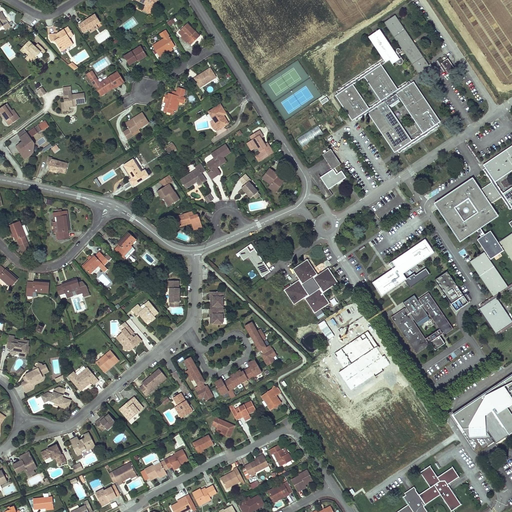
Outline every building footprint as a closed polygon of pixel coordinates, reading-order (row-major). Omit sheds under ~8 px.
[(135,0),(145,5),(143,10),(151,14),(157,0),(135,0)] [(417,72),(429,64),(413,41),(395,14),(384,22),(402,48),(403,50),(417,72)] [(88,20),(79,25),(85,34),(101,23),(95,15),(90,18),(91,20),(89,21),(88,20)] [(188,24),(179,33),(182,36),(183,36),(186,39),(186,40),(191,45),(197,39),(196,38),(199,35),(188,24)] [(58,34),(51,34),(51,38),(53,41),(56,41),(61,48),(66,45),(67,46),(69,46),(69,45),(70,43),(73,41),(71,38),(75,36),(69,27),(61,32),(62,33),(59,35),(58,34)] [(377,48),(388,41),(380,29),(368,36),(377,48)] [(175,47),(169,36),(166,31),(160,34),(162,37),(163,37),(164,37),(165,39),(153,46),(159,56),(172,48),(175,47)] [(30,41),(22,48),(26,52),(29,55),(27,57),(33,62),(38,58),(37,57),(38,55),(38,56),(44,50),(38,44),(36,46),(30,41)] [(71,47),(75,45),(73,41),(70,43),(69,45),(69,46),(67,46),(66,45),(61,48),(63,51),(69,48),(71,47)] [(388,41),(377,48),(386,62),(390,59),(393,63),(396,61),(398,63),(399,64),(401,64),(403,62),(404,60),(401,57),(400,58),(397,54),(403,50),(402,48),(400,49),(400,48),(398,48),(397,49),(397,50),(397,51),(395,52),(388,41)] [(141,47),(124,57),(130,66),(137,61),(137,60),(139,58),(139,59),(146,54),(141,47)] [(172,48),(159,56),(160,58),(173,50),(172,48)] [(448,58),(441,62),(449,74),(456,69),(448,58)] [(366,75),(382,100),(397,90),(379,63),(339,89),(341,92),(337,94),(354,119),(357,117),(359,119),(368,109),(352,84),(366,75)] [(210,68),(195,79),(200,87),(216,77),(210,68)] [(96,78),(92,81),(99,92),(103,89),(105,92),(114,86),(115,87),(116,88),(124,83),(118,73),(100,84),(96,78)] [(384,102),(369,111),(396,151),(401,148),(402,150),(437,127),(435,125),(440,122),(413,82),(409,85),(398,92),(425,132),(411,141),(384,102)] [(368,109),(359,119),(369,111),(384,102),(398,92),(409,85),(408,83),(397,90),(382,100),(368,109)] [(40,97),(47,93),(42,86),(36,91),(40,97)] [(106,93),(115,87),(114,86),(105,92),(103,89),(99,92),(101,96),(106,93)] [(186,90),(178,88),(177,92),(176,95),(172,94),(168,93),(168,95),(165,95),(164,101),(166,102),(164,107),(166,108),(165,112),(171,114),(173,109),(174,110),(177,111),(179,102),(183,103),(185,98),(183,97),(186,90)] [(69,98),(64,99),(65,102),(65,107),(69,106),(74,106),(73,105),(73,104),(76,103),(86,102),(84,92),(72,94),(71,90),(63,91),(64,96),(68,95),(69,98)] [(65,107),(65,102),(61,102),(62,111),(70,110),(69,106),(65,107)] [(17,120),(14,116),(15,115),(12,110),(7,104),(0,108),(0,112),(2,114),(4,117),(10,125),(17,120)] [(220,105),(209,112),(214,120),(211,122),(211,125),(214,129),(216,131),(220,129),(228,123),(223,115),(226,113),(220,105)] [(20,118),(13,109),(12,110),(15,115),(14,116),(17,120),(20,118)] [(143,113),(135,118),(136,119),(134,121),(127,125),(129,129),(123,132),(128,140),(135,136),(133,133),(139,129),(149,123),(143,113)] [(46,121),(38,125),(41,131),(49,126),(46,121)] [(318,125),(297,139),(302,147),(323,133),(318,125)] [(260,130),(250,136),(253,139),(250,141),(255,147),(258,148),(261,153),(256,156),(259,162),(274,152),(269,145),(267,146),(265,144),(261,138),(263,136),(260,130)] [(33,149),(34,144),(35,144),(27,133),(20,138),(23,142),(24,144),(22,146),(20,143),(16,147),(25,159),(32,154),(30,151),(33,149)] [(330,136),(327,137),(335,150),(338,148),(330,136)] [(42,148),(44,151),(52,146),(50,143),(42,148)] [(214,159),(208,163),(211,167),(209,169),(211,171),(215,177),(220,174),(216,168),(216,167),(218,165),(219,166),(226,161),(223,157),(230,153),(225,145),(211,154),(214,159)] [(511,148),(484,167),(487,171),(485,173),(491,182),(496,189),(497,191),(501,197),(508,207),(510,206),(511,208),(511,189),(504,195),(494,181),(511,169),(511,148)] [(331,149),(323,154),(333,169),(341,164),(331,149)] [(53,158),(49,157),(47,163),(51,164),(50,168),(58,170),(58,171),(66,173),(68,164),(52,159),(53,158)] [(133,159),(124,165),(132,178),(129,180),(133,186),(149,176),(145,170),(142,172),(133,159)] [(201,173),(205,170),(201,164),(195,168),(196,169),(180,180),(186,189),(196,182),(199,185),(206,180),(202,175),(200,176),(199,174),(201,173)] [(269,168),(262,178),(271,184),(270,186),(277,191),(284,182),(276,177),(277,175),(278,175),(269,168)] [(333,169),(322,176),(330,188),(346,177),(342,170),(339,173),(339,174),(337,175),(333,169)] [(242,188),(251,198),(253,197),(257,193),(258,192),(249,182),(251,180),(246,174),(240,179),(245,185),(242,188)] [(165,187),(158,191),(163,198),(166,196),(172,205),(180,199),(175,192),(174,192),(169,184),(174,181),(170,175),(161,181),(165,187)] [(322,176),(321,177),(329,189),(330,188),(322,176)] [(481,189),(473,177),(434,202),(437,206),(448,222),(460,241),(477,230),(481,227),(499,215),(491,203),(481,189)] [(491,182),(481,189),(491,203),(501,197),(491,182)] [(198,189),(205,196),(211,191),(204,183),(198,189)] [(208,202),(213,199),(210,193),(204,197),(208,202)] [(172,205),(166,196),(163,198),(169,206),(172,205)] [(54,217),(57,217),(58,222),(59,232),(60,232),(60,238),(69,237),(68,231),(70,230),(68,215),(67,210),(62,211),(61,208),(58,209),(58,211),(53,212),(54,217)] [(191,212),(177,217),(179,226),(192,223),(193,228),(202,225),(199,214),(195,216),(193,216),(191,212)] [(511,263),(511,283),(507,287),(509,290),(511,293),(511,220),(508,224),(511,229),(511,233),(498,243),(490,231),(485,234),(481,227),(477,230),(478,233),(476,234),(478,236),(480,235),(481,237),(477,240),(489,257),(502,249),(511,263)] [(20,221),(10,225),(15,240),(17,239),(19,245),(20,244),(27,242),(25,236),(26,236),(20,221)] [(136,239),(128,232),(118,244),(119,245),(115,250),(120,255),(125,251),(136,239)] [(395,268),(372,283),(381,297),(406,280),(402,274),(434,253),(425,240),(391,263),(395,268)] [(23,251),(30,249),(27,242),(20,244),(23,251)] [(247,246),(239,251),(243,257),(249,252),(259,267),(265,263),(255,248),(250,251),(247,246)] [(124,259),(129,255),(125,251),(120,255),(124,259)] [(89,260),(83,266),(90,274),(98,266),(102,263),(104,266),(108,262),(105,258),(106,258),(100,252),(95,256),(94,255),(92,257),(89,260)] [(249,252),(243,257),(244,259),(248,256),(260,273),(262,271),(259,267),(249,252)] [(470,262),(493,297),(483,303),(484,306),(481,308),(497,333),(501,330),(502,333),(511,326),(511,322),(511,323),(495,299),(509,290),(507,287),(485,252),(482,254),(470,262)] [(314,314),(315,313),(321,309),(324,307),(330,304),(323,293),(338,283),(328,268),(317,274),(307,259),(292,269),(299,280),(283,290),(293,305),(304,298),(314,314)] [(108,269),(104,266),(102,263),(98,266),(104,272),(108,269)] [(1,266),(0,266),(0,277),(11,287),(18,279),(7,269),(5,270),(1,266)] [(262,271),(260,273),(262,276),(270,271),(268,268),(262,271)] [(414,274),(406,280),(411,287),(430,273),(426,268),(415,275),(414,274)] [(447,271),(435,279),(456,311),(469,302),(447,271)] [(63,285),(57,287),(60,295),(65,293),(67,297),(73,295),(72,291),(76,289),(78,294),(83,292),(84,296),(90,294),(87,286),(83,282),(79,283),(77,278),(62,283),(63,285)] [(180,279),(170,279),(169,286),(171,286),(170,301),(180,301),(181,287),(180,287),(180,279)] [(34,282),(28,282),(27,290),(33,291),(49,292),(50,282),(34,280),(34,282)] [(224,292),(209,292),(209,300),(210,300),(213,300),(213,307),(223,307),(223,297),(224,297),(224,292)] [(404,303),(406,308),(391,318),(417,355),(431,345),(435,351),(445,345),(440,337),(444,336),(453,329),(428,293),(419,300),(417,301),(414,296),(404,303)] [(333,306),(338,303),(335,297),(330,300),(333,306)] [(137,304),(131,310),(136,316),(138,314),(146,324),(151,320),(149,318),(153,315),(154,317),(159,313),(149,301),(144,305),(146,307),(142,310),(137,304)] [(183,306),(170,307),(170,315),(183,315),(183,306)] [(223,309),(210,309),(209,309),(209,317),(210,317),(213,317),(213,324),(223,324),(223,314),(224,314),(224,309),(223,309)] [(321,309),(315,313),(319,319),(325,315),(321,309)] [(259,329),(255,322),(248,327),(252,334),(254,333),(255,332),(260,341),(259,342),(257,343),(261,351),(263,349),(265,353),(264,353),(266,357),(265,358),(269,365),(277,360),(274,355),(273,353),(277,350),(274,346),(273,346),(272,344),(269,346),(265,339),(268,337),(263,328),(259,329)] [(122,332),(116,337),(123,345),(123,349),(128,349),(129,345),(130,344),(131,345),(132,344),(134,347),(141,341),(136,334),(133,337),(131,334),(134,333),(128,325),(121,330),(122,332)] [(14,337),(8,336),(7,344),(12,345),(11,352),(16,353),(16,351),(19,352),(19,355),(20,357),(25,358),(26,353),(24,353),(26,345),(28,346),(29,341),(20,339),(20,340),(14,339),(14,337)] [(110,350),(96,362),(104,372),(108,369),(107,368),(113,362),(114,364),(119,360),(110,350)] [(192,359),(185,363),(189,369),(185,371),(191,381),(195,379),(199,386),(195,388),(197,391),(196,392),(198,395),(202,393),(204,396),(206,401),(213,397),(209,390),(208,390),(206,386),(205,387),(203,383),(205,382),(201,375),(199,376),(198,377),(193,368),(194,367),(196,366),(192,359)] [(22,385),(26,392),(33,389),(35,384),(36,383),(38,381),(42,378),(43,377),(41,373),(48,369),(46,365),(44,366),(43,364),(40,363),(38,368),(35,367),(34,370),(34,371),(30,373),(27,375),(27,376),(24,378),(26,381),(23,383),(22,385)] [(216,386),(221,395),(235,387),(235,386),(248,379),(262,372),(256,363),(250,367),(241,372),(240,370),(231,375),(232,377),(223,382),(216,386)] [(73,371),(68,375),(72,381),(73,380),(76,384),(80,390),(86,385),(85,384),(90,379),(91,381),(94,384),(98,380),(86,367),(77,376),(73,371)] [(49,371),(48,369),(41,373),(43,377),(42,378),(38,381),(36,383),(45,379),(46,377),(44,374),(49,371)] [(160,369),(143,383),(144,385),(139,388),(146,396),(167,378),(160,369)] [(511,374),(453,413),(470,438),(492,436),(497,442),(511,431),(511,374)] [(261,396),(264,401),(264,400),(268,405),(267,405),(271,410),(274,408),(274,406),(277,405),(279,405),(282,403),(279,399),(277,399),(276,397),(277,396),(281,393),(279,388),(274,386),(272,389),(261,396)] [(49,392),(44,394),(47,400),(48,399),(54,401),(53,403),(67,409),(71,400),(62,397),(60,396),(61,393),(63,394),(65,389),(59,387),(55,389),(53,394),(49,392)] [(181,392),(173,396),(178,404),(182,411),(179,413),(182,417),(193,411),(186,400),(181,392)] [(456,401),(464,396),(462,392),(453,397),(456,401)] [(134,397),(124,405),(129,410),(138,402),(134,397)] [(230,407),(236,420),(243,416),(243,417),(249,414),(256,410),(251,401),(235,409),(233,405),(230,407)] [(124,405),(119,409),(129,420),(143,408),(138,402),(129,410),(124,405)] [(99,420),(95,423),(102,431),(105,428),(107,430),(116,423),(109,415),(105,418),(101,422),(99,420)] [(230,437),(235,426),(216,417),(212,425),(224,430),(222,434),(230,437)] [(77,438),(71,441),(77,455),(82,452),(81,450),(85,449),(86,451),(95,446),(92,441),(90,438),(91,438),(88,433),(84,435),(85,438),(84,439),(83,440),(82,441),(80,440),(79,441),(77,438)] [(204,449),(214,444),(209,435),(193,443),(197,452),(204,449)] [(56,445),(41,452),(45,460),(51,457),(52,459),(55,457),(58,464),(65,460),(62,454),(61,454),(56,445)] [(282,449),(280,445),(269,450),(272,455),(274,454),(281,466),(293,460),(289,453),(288,454),(285,455),(282,449)] [(165,460),(169,468),(172,467),(174,470),(179,467),(182,466),(181,464),(180,463),(188,459),(183,449),(175,454),(175,455),(165,460)] [(20,462),(13,465),(17,473),(25,470),(26,469),(28,473),(34,470),(37,468),(29,452),(22,456),(24,460),(20,462)] [(269,466),(263,455),(260,456),(261,458),(256,460),(245,466),(250,477),(256,474),(255,473),(269,466)] [(145,470),(150,479),(158,475),(158,476),(159,478),(163,476),(167,474),(165,470),(169,468),(165,460),(154,466),(153,465),(145,470)] [(136,474),(130,463),(109,474),(114,483),(117,481),(119,485),(123,483),(122,481),(131,477),(136,474)] [(427,511),(423,506),(425,505),(440,495),(451,511),(461,505),(447,484),(459,477),(452,467),(437,477),(430,466),(420,472),(430,487),(419,495),(415,490),(412,492),(411,491),(405,495),(403,497),(408,505),(397,511),(427,511)] [(245,483),(238,469),(237,468),(234,470),(234,471),(230,473),(227,475),(228,478),(222,481),(226,489),(240,482),(241,485),(245,483)] [(312,479),(307,470),(299,474),(300,476),(292,480),(298,492),(303,489),(306,487),(305,485),(304,483),(312,479)] [(268,491),(274,501),(284,495),(285,497),(289,494),(293,491),(288,482),(283,484),(268,491)] [(95,493),(100,503),(109,499),(109,501),(120,495),(115,485),(104,491),(104,489),(95,493)] [(192,493),(198,504),(202,503),(203,504),(207,502),(206,500),(210,497),(210,496),(209,495),(212,494),(213,495),(217,493),(213,485),(206,489),(202,491),(201,490),(201,489),(197,491),(192,493)] [(238,503),(242,511),(248,511),(252,510),(253,511),(259,508),(264,505),(259,495),(251,500),(243,504),(241,501),(238,503)] [(46,508),(54,507),(53,497),(33,499),(34,509),(39,509),(46,508)] [(193,501),(189,503),(186,497),(182,498),(183,500),(178,503),(171,506),(173,511),(185,511),(192,508),(194,511),(197,510),(193,501)] [(71,511),(92,511),(93,511),(88,501),(84,502),(85,506),(71,511)]
